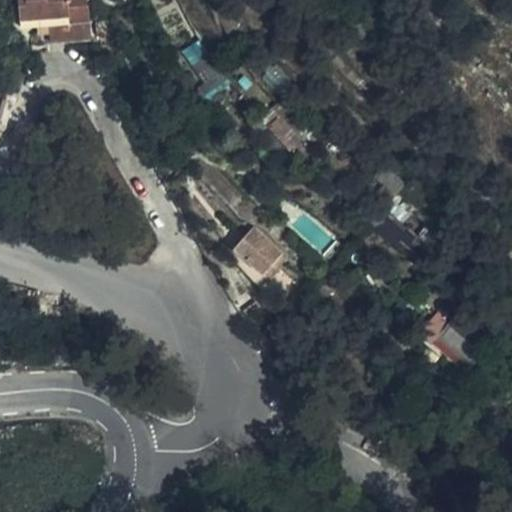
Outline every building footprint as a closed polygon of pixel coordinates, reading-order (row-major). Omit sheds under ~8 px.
[(12,0),(13,14),(34,12),(35,20),(36,39),(63,37),(93,33),(91,15),(83,14),(80,0),(12,0)] [(379,23),(361,1),(346,13),(364,35),(379,23)] [(14,22),(35,20),(34,12),(13,14),(14,22)] [(308,138),(274,102),(258,116),(293,153),(308,138)] [(395,193),(379,209),(427,248),(452,217),(436,200),(413,175),(408,180),(395,193)] [(258,223),(235,246),(265,275),(287,252),(258,223)] [(477,353),(477,346),(438,312),(417,332),(430,345),(434,342),(463,369),(477,353)]
